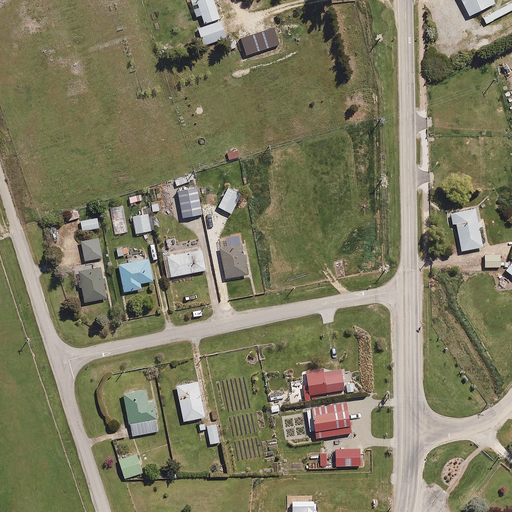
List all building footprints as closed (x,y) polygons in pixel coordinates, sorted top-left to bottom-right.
[(220,18),(213,0),(189,0),(196,18),(201,16),(204,24),(220,18)] [(496,3),(494,0),(461,0),(470,16),(496,3)] [(487,24),(511,11),(511,2),(484,18),(487,24)] [(227,38),(221,21),(198,29),(204,46),(227,38)] [(279,45),(274,28),(241,39),(246,56),(279,45)] [(238,150),(227,153),(229,160),(240,158),(238,150)] [(197,188),(178,191),(183,218),(201,215),(197,188)] [(241,195),(228,188),(218,207),(231,214),(241,195)] [(123,206),(110,208),(115,234),(128,232),(123,206)] [(479,224),(476,209),(451,213),(453,225),(457,224),(462,251),(483,247),(480,228),(483,227),(483,223),(479,224)] [(148,214),(133,216),(136,233),(151,231),(148,214)] [(98,218),(81,221),(83,232),(100,228),(98,218)] [(241,234),(218,238),(226,279),(249,274),(241,234)] [(98,238),(81,241),(84,262),(102,259),(98,238)] [(202,250),(167,257),(171,278),(206,271),(202,250)] [(500,254),(485,255),(485,268),(501,267),(500,254)] [(149,259),(118,265),(124,293),(142,289),(141,284),(153,281),(149,259)] [(101,267),(78,271),(80,281),(78,281),(79,288),(82,287),(85,303),(106,299),(103,284),(106,283),(105,279),(103,279),(101,267)] [(323,368),(305,371),(309,396),(344,391),(341,370),(324,373),(323,368)] [(198,382),(176,386),(184,422),(205,417),(198,382)] [(146,390),(123,395),(131,437),(159,432),(154,402),(148,403),(146,390)] [(351,433),(346,403),(312,409),(316,439),(351,433)] [(216,425),(207,426),(210,445),(220,443),(216,425)] [(361,466),(360,449),(336,450),(337,467),(361,466)] [(137,454),(119,460),(125,479),(143,473),(137,454)] [(314,501),(292,501),(292,511),(317,511),(316,511),(316,503),(314,504),(314,501)]
